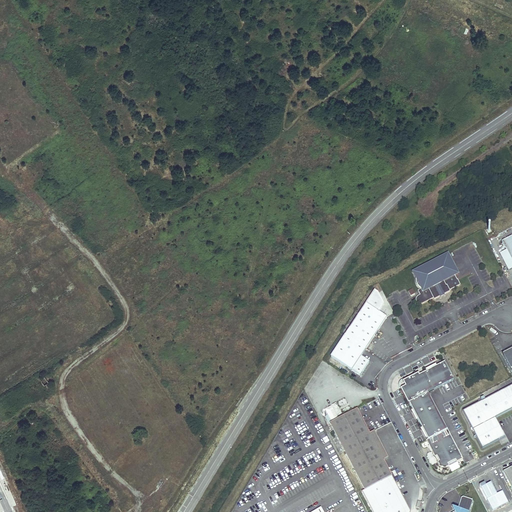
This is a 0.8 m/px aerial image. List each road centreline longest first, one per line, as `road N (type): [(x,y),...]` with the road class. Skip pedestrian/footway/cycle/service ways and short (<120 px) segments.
road 1 (track): [(415,0),(373,71),(97,267),(186,414)]
road 2 (tertiary): [(184,511),(344,251),(404,188),(511,113)]
road 3 (unclassified): [(505,317),(497,312),(386,375),(385,397),(438,491)]
